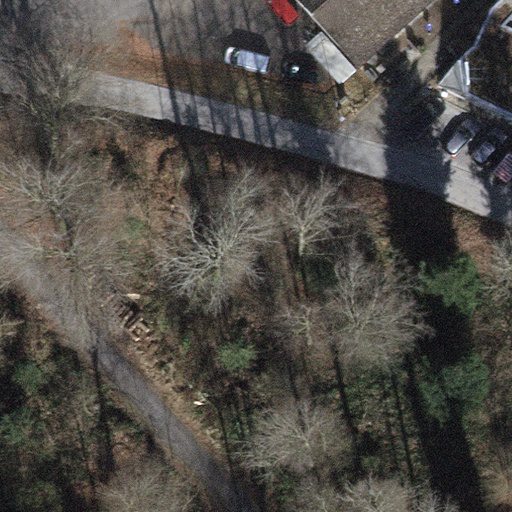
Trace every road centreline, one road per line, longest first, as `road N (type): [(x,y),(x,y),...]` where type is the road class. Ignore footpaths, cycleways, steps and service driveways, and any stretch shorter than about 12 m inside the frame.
road 1 (unclassified): [(0,78),(139,92),(387,153),(511,212)]
road 2 (track): [(0,213),(148,373),(256,511)]
